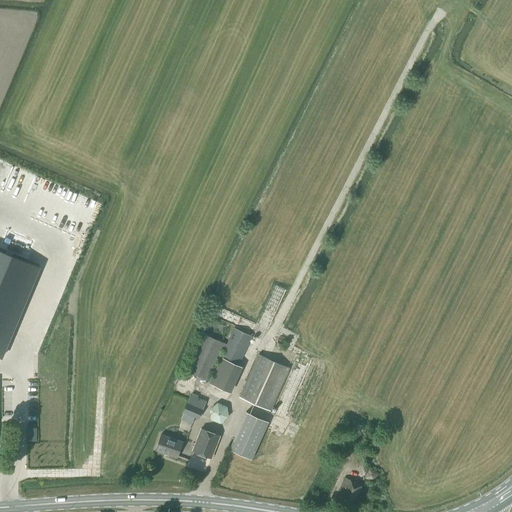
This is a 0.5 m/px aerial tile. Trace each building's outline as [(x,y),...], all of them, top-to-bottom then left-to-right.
[(0,354),(2,356),(42,267),(0,248),(0,354)] [(227,343),(220,357),(209,383),(226,391),(238,365),(251,335),(230,326),(223,342),(227,343)] [(209,381),(225,343),(202,333),(185,372),(209,381)] [(270,412),(289,369),(258,355),(239,398),(270,412)] [(287,388),(300,392),(310,361),(297,357),(287,388)] [(192,393),(191,395),(190,395),(182,412),(198,419),(206,402),(198,398),(199,396),(192,393)] [(217,402),(209,409),(210,420),(220,423),(228,417),(227,406),(217,402)] [(251,460),(268,423),(246,413),(229,450),(251,460)] [(340,447),(351,452),(360,432),(349,427),(340,447)] [(211,459),(219,436),(201,429),(192,451),(211,459)] [(161,435),(155,451),(177,458),(182,442),(161,435)] [(368,469),(364,478),(373,482),(377,474),(368,469)] [(345,478),(334,501),(350,508),(361,486),(345,478)]
